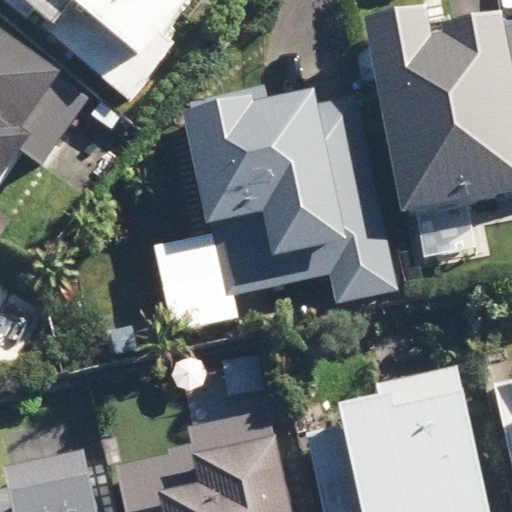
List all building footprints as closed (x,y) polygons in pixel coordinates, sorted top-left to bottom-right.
[(12,0),(134,101),(218,0),(12,0)] [(364,91),(392,85),(419,224),(511,205),(511,28),(454,40),(449,16),(381,30),(384,46),(356,52),(364,91)] [(80,82),(0,27),(0,189),(11,196),(47,142),(42,138),(80,82)] [(400,301),(367,113),(335,119),(333,101),(309,106),(306,89),(197,107),(220,240),(161,250),(176,337),(249,325),(245,301),(336,286),(340,312),(400,301)] [(0,361),(17,372),(50,317),(0,287),(0,361)] [(505,511),(479,397),(470,358),(370,381),(377,413),(311,428),(330,511),(505,511)] [(273,420),(196,437),(199,452),(127,468),(137,511),(308,511),(294,445),(280,448),(273,420)] [(117,511),(112,484),(99,486),(92,457),(13,473),(17,493),(0,496),(0,511),(117,511)]
